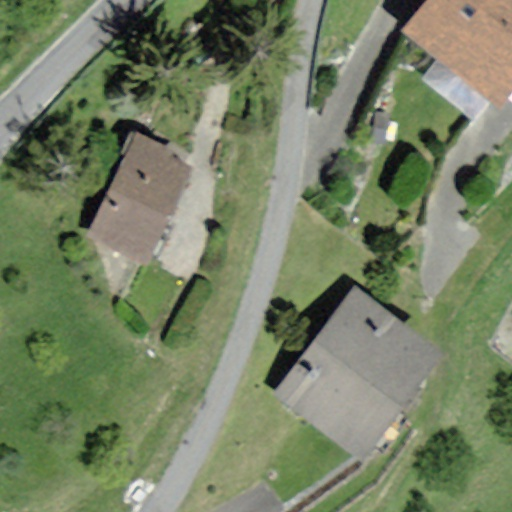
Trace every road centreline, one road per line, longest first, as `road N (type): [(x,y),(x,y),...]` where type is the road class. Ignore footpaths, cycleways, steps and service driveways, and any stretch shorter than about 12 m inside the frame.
road 1 (residential): [(160,511),(200,441),(262,280),(314,0)]
road 2 (tertiary): [(130,0),(0,126)]
